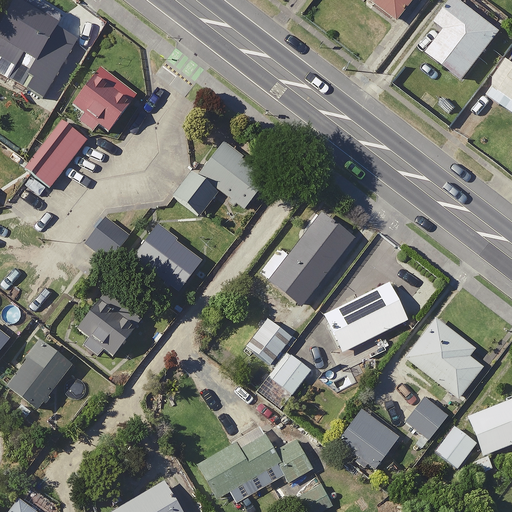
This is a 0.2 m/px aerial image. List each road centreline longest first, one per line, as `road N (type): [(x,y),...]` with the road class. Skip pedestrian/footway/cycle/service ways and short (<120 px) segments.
road 1 (primary): [(217,18),(511,250)]
road 2 (residential): [(62,228),(102,182),(142,158),(177,75),(217,18)]
